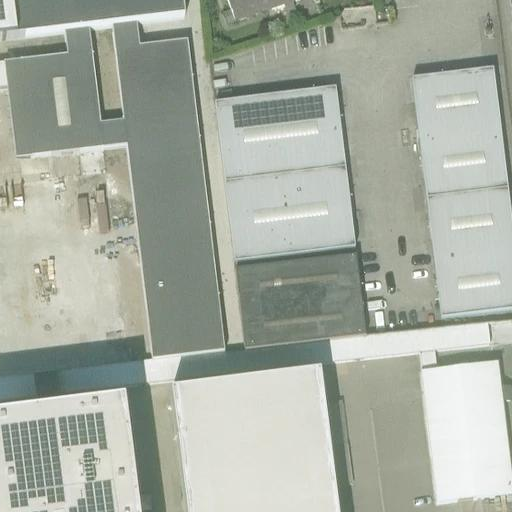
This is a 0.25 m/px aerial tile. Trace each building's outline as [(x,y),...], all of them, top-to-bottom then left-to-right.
[(0,0),(0,43),(62,36),(65,59),(17,65),(20,89),(29,161),(125,149),(150,364),(150,365),(223,356),(185,45),(138,50),(135,28),(183,22),(180,0),(0,0)] [(304,0),(223,0),(233,25),(281,8),(284,17),(293,14),(290,5),(304,0)] [(0,91),(20,89),(17,65),(0,66),(0,91)] [(499,130),(492,70),(412,80),(420,139),(499,130)] [(223,184),(342,169),(332,90),(213,104),(223,184)] [(499,130),(420,139),(427,199),(506,189),(499,130)] [(342,169),(223,184),(233,263),(352,248),(342,169)] [(434,258),(511,248),(511,235),(506,189),(427,199),(434,258)] [(511,248),(434,258),(442,318),(511,309),(511,248)] [(363,336),(353,256),(234,271),(243,350),(363,336)] [(0,403),(33,400),(36,424),(61,421),(58,397),(189,381),(355,362),(363,361),(511,344),(511,322),(488,325),(223,356),(150,365),(127,367),(0,382),(0,403)] [(434,506),(510,496),(493,365),(417,375),(434,506)] [(333,511),(316,379),(168,398),(182,511),(333,511)] [(132,511),(120,413),(61,421),(36,424),(0,428),(0,511),(132,511)]
